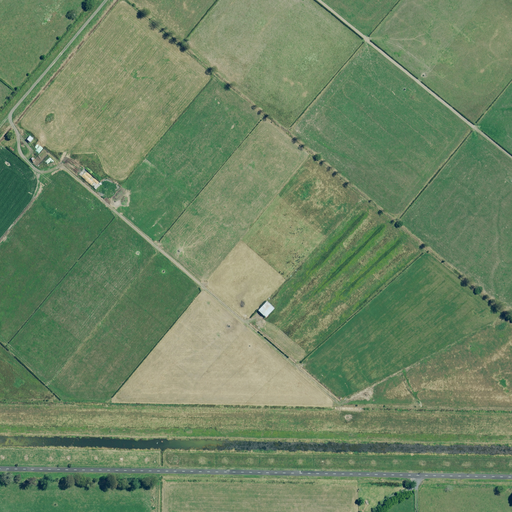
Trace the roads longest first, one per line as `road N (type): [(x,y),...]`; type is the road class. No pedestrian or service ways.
road 1 (unclassified): [(511,477),(0,469)]
road 2 (residential): [(0,129),(106,0)]
